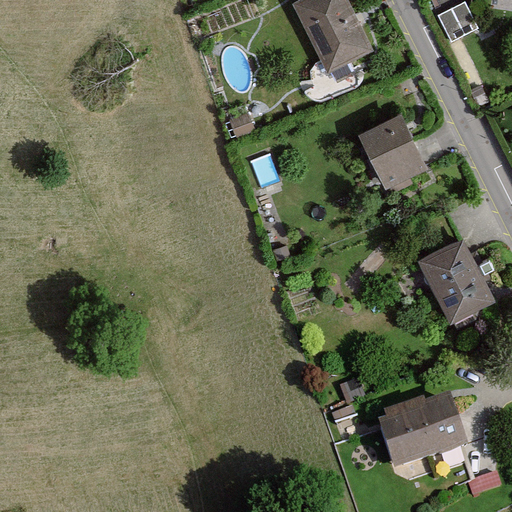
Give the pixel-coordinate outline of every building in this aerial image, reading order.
[(344,0),(312,0),(291,10),(324,82),(374,59),(344,0)] [(453,38),(481,25),(469,0),(466,0),(441,11),(453,38)] [(402,122),(357,143),(385,201),(430,179),(402,122)] [(420,265),(452,329),(498,307),(466,242),(420,265)] [(380,423),(400,483),(470,461),(451,401),(380,423)]
